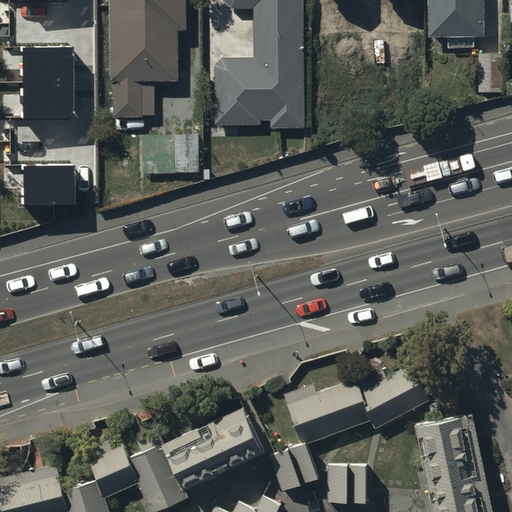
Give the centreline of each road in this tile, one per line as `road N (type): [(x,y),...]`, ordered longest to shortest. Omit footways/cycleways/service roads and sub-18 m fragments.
road 1 (trunk): [(511,239),(0,383)]
road 2 (trunk): [(0,302),(511,162)]
